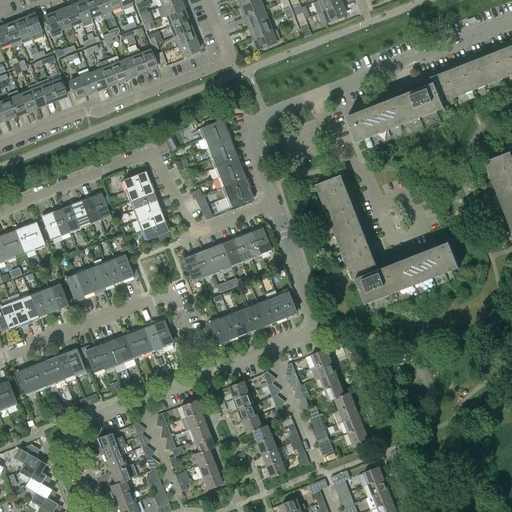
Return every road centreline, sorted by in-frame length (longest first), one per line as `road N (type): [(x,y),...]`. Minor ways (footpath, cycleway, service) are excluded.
road 1 (residential): [(274,204),(251,130),(259,118),(511,20)]
road 2 (residential): [(0,144),(224,63),(205,0)]
road 3 (residential): [(305,285),(319,280),(409,511)]
road 4 (residential): [(0,359),(167,297),(203,372)]
road 5 (residential): [(0,212),(147,156),(195,233)]
road 6 (residential): [(93,511),(69,447),(73,428),(203,372)]
road 7 (residential): [(203,372),(307,333),(314,321),(305,285)]
